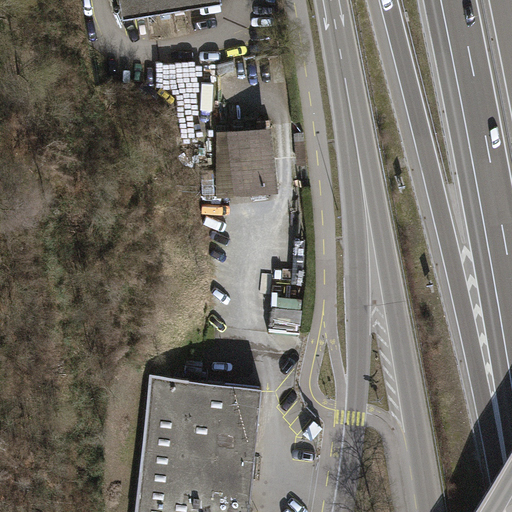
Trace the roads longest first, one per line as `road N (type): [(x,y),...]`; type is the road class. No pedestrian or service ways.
road 1 (motorway): [(388,0),(466,318),(511,431)]
road 2 (primary): [(345,78),(373,182),(430,511)]
road 3 (secondary): [(345,78),(358,351),(343,511)]
road 4 (motorway): [(450,0),(511,327)]
road 5 (track): [(0,168),(46,234),(82,381),(81,480)]
